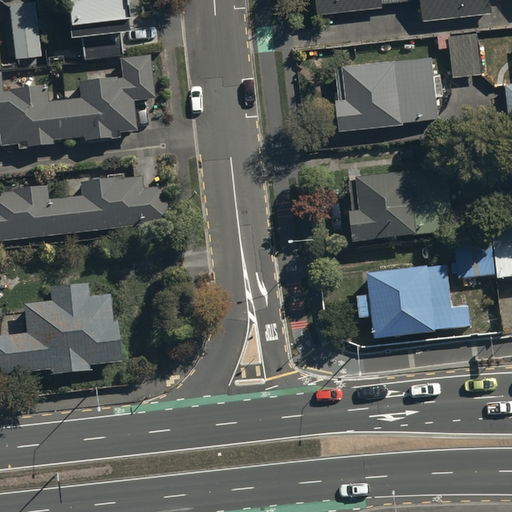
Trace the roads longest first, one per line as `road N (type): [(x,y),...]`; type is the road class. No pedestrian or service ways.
road 1 (tertiary): [(131,434),(214,374),(240,233)]
road 2 (tertiary): [(240,233),(215,0)]
road 3 (tertiary): [(240,233),(258,274),(281,376),(341,410)]
road 4 (primary): [(131,434),(341,410)]
road 5 (primary): [(511,470),(323,481)]
road 6 (primary): [(341,410),(511,399)]
road 7 (primary): [(323,481),(154,498)]
road 8 (primary): [(0,448),(131,434)]
road 9 (primary): [(154,498),(31,511)]
